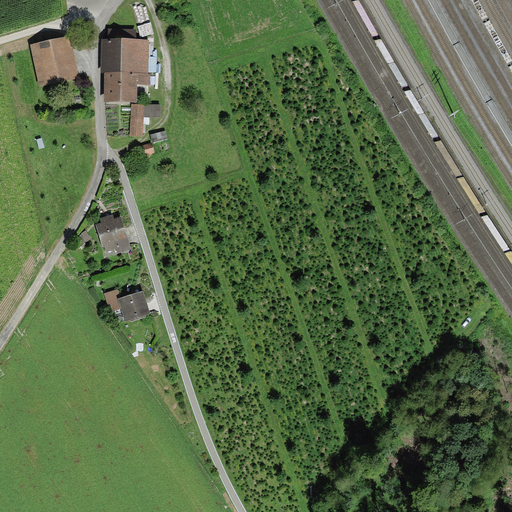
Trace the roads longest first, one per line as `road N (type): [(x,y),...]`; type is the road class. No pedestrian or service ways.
road 1 (unclassified): [(0,339),(79,215),(102,152)]
road 2 (residential): [(109,0),(97,13),(95,42),(102,152)]
